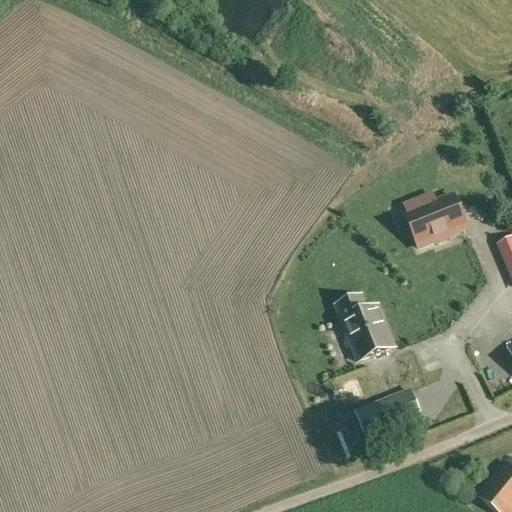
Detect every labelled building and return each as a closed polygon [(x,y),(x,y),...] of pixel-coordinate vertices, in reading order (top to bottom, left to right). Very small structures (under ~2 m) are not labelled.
[(418,250),(467,231),(453,198),(436,204),(433,196),(417,202),(420,211),(405,217),(418,250)] [(511,241),(496,249),(511,284),(511,241)] [(336,309),(358,364),(394,350),(377,309),(366,314),(361,299),(336,309)] [(422,423),(415,405),(410,393),(388,402),(355,415),(367,445),(422,423)] [(511,511),(511,469),(505,464),(476,499),(492,511),(511,511)]
